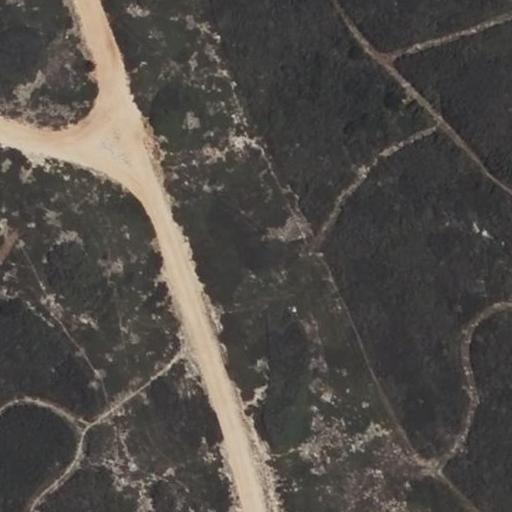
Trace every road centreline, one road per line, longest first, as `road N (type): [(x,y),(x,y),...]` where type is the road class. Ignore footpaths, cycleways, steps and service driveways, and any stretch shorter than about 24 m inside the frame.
road 1 (track): [(264,511),(139,172)]
road 2 (track): [(139,172),(86,0)]
road 3 (track): [(0,125),(139,172)]
